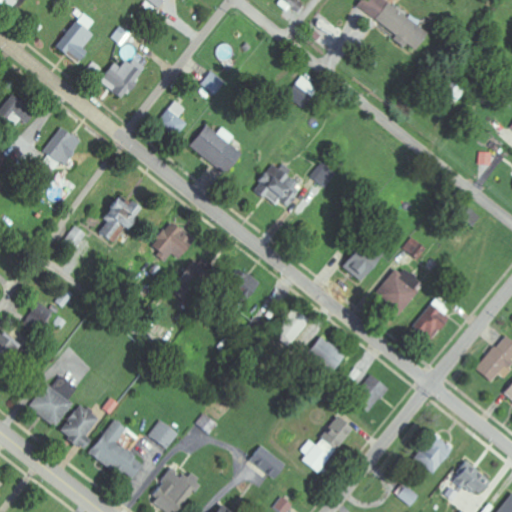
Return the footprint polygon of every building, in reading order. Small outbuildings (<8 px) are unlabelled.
[(0,0),(0,3),(16,13),(23,0),(0,0)] [(381,0),(358,0),(353,7),(403,43),(412,50),(426,32),(381,0)] [(86,52),(82,50),(91,33),(71,23),(56,52),(79,64),(86,52)] [(117,67),(110,62),(96,82),(120,99),(141,69),(124,57),(117,67)] [(226,83),(210,70),(199,83),(215,96),(226,83)] [(286,95),(302,106),(316,87),(300,75),(286,95)] [(157,122),(178,136),(187,123),(179,118),(184,109),(171,101),(157,122)] [(223,174),(240,153),(204,124),(187,145),(223,174)] [(79,140),(58,127),(41,154),(62,167),(79,140)] [(256,193),(288,210),(301,184),(288,176),(290,171),(273,162),(256,193)] [(332,171),(319,164),(311,180),(324,186),(332,171)] [(111,245),(137,213),(113,195),(105,205),(109,208),(101,219),(107,224),(98,235),(111,245)] [(466,222),(472,226),(479,216),(462,204),(450,221),(461,229),(466,222)] [(163,259),(168,251),(176,257),(189,238),(168,225),(159,238),(160,239),(152,251),(163,259)] [(87,233),(75,227),(67,244),(79,250),(87,233)] [(403,248),(416,261),(426,251),(413,237),(403,248)] [(360,280),(376,250),(359,241),(343,271),(360,280)] [(396,312),(419,284),(396,266),(373,293),(396,312)] [(256,283),(239,268),(220,289),(237,304),(256,283)] [(446,317),(430,306),(414,329),(430,340),(446,317)] [(304,328),(298,324),(301,320),(290,312),(274,335),(291,346),(304,328)] [(511,342),(511,352),(491,381),(474,368),(500,333),(511,342)] [(0,362),(13,345),(0,334),(0,362)] [(330,374),(344,356),(318,336),(304,353),(330,374)] [(386,387),(368,375),(351,402),(368,413),(386,387)] [(28,406),(53,426),(71,404),(66,400),(75,388),(60,376),(51,387),(46,383),(28,406)] [(511,380),(511,400),(502,393),(511,380)] [(98,418),(79,404),(57,432),(81,449),(88,439),(84,436),(98,418)] [(208,434),(215,421),(202,414),(195,426),(208,434)] [(307,440),(294,455),(314,472),(351,430),(336,417),(312,444),(307,440)] [(165,450),(177,432),(159,420),(147,437),(165,450)] [(116,442),(126,430),(115,421),(89,450),(125,482),(141,464),(116,442)] [(451,449),(433,433),(412,459),(431,474),(451,449)] [(282,461),(257,446),(247,463),(272,477),(282,461)] [(488,484),(468,461),(450,477),(470,499),(488,484)] [(163,511),(171,511),(199,480),(189,471),(183,478),(171,467),(146,497),(163,511)] [(420,496),(403,485),(395,497),(412,508),(420,496)] [(511,511),(511,493),(496,511),(511,511)] [(283,511),(290,503),(280,497),(272,509),(276,511),(283,511)]
